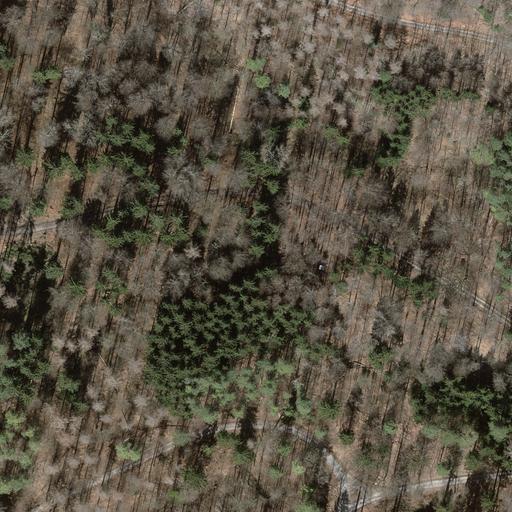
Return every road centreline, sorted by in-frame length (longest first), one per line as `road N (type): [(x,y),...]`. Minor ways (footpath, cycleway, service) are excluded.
road 1 (track): [(511,324),(342,221),(282,196),(238,191),(140,202),(0,231)]
road 2 (track): [(359,504),(318,445),(285,426),(239,424),(198,434),(31,511)]
road 3 (track): [(0,474),(165,420),(208,431)]
road 4 (track): [(511,46),(329,0)]
road 5 (track): [(359,504),(404,488),(511,475)]
